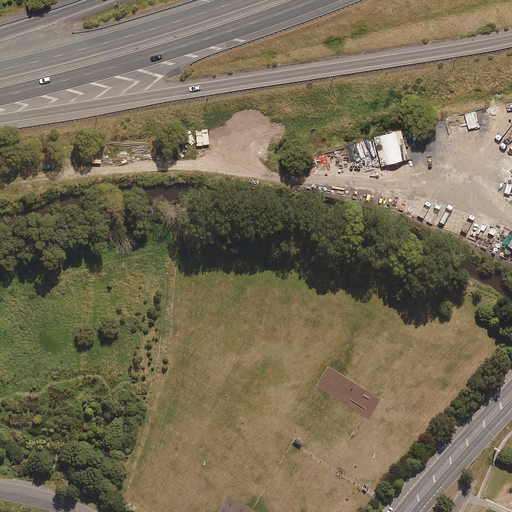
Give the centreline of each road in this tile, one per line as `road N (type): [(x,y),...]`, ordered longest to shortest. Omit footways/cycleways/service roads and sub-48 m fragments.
road 1 (motorway): [(511,36),(0,115)]
road 2 (motorway): [(301,0),(200,39),(0,95)]
road 3 (motorway): [(0,69),(240,0)]
road 4 (secondary): [(511,392),(405,511)]
